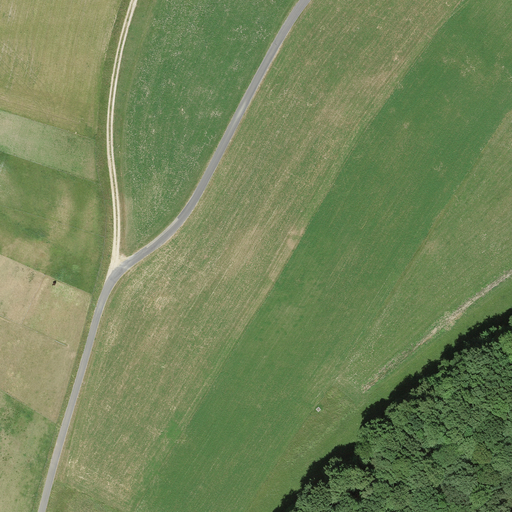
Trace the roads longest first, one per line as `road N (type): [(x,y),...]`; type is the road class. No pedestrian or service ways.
road 1 (unclassified): [(41,511),(106,287),(189,208),(304,0)]
road 2 (track): [(111,280),(112,98),(134,0)]
